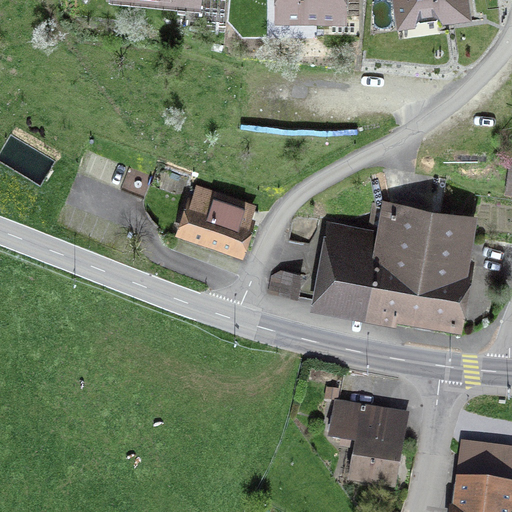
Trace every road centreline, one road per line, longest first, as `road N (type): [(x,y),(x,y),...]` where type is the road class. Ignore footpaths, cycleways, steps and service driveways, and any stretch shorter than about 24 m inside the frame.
road 1 (tertiary): [(441,365),(234,318),(0,229)]
road 2 (unclassified): [(441,365),(417,511)]
